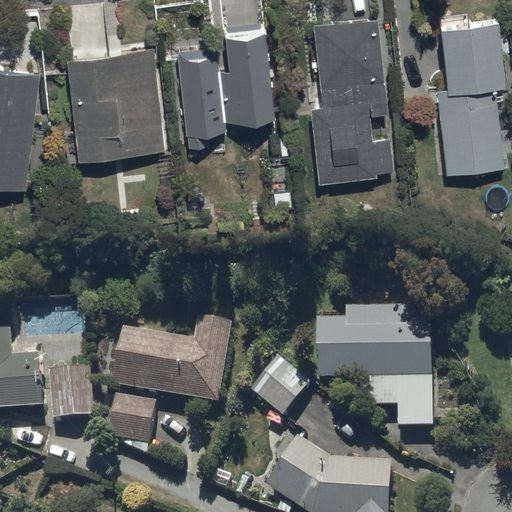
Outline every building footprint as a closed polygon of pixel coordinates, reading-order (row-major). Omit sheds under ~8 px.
[(313,24),(321,107),(311,108),(319,186),(376,180),(375,175),(393,173),(390,143),(372,145),(370,119),(387,117),(377,18),(313,24)] [(446,89),(438,90),(447,176),(505,170),(496,89),(505,88),(502,56),(510,55),(508,41),(501,42),(499,23),(440,29),(446,89)] [(177,56),(187,151),(209,149),(207,138),(226,136),(224,124),(273,119),(263,30),(224,35),(228,74),(218,75),(216,52),(177,56)] [(151,50),(66,60),(79,163),(164,153),(151,50)] [(39,76),(0,71),(0,188),(26,192),(39,76)] [(407,303),(346,305),(346,316),(317,316),(318,376),(368,375),(368,404),(396,403),(396,422),(433,422),(430,314),(408,315),(407,303)] [(120,326),(111,383),(216,401),(229,321),(197,315),(193,338),(120,326)] [(0,406),(42,403),(38,352),(10,354),(8,327),(0,328),(0,406)] [(280,415),(282,413),(309,381),(278,354),(249,387),(280,415)] [(91,364),(50,367),(53,417),(95,415),(91,364)] [(156,399),(116,393),(109,436),(149,442),(156,399)] [(389,511),(392,459),(328,456),(298,435),(266,481),(308,511),(389,511)]
